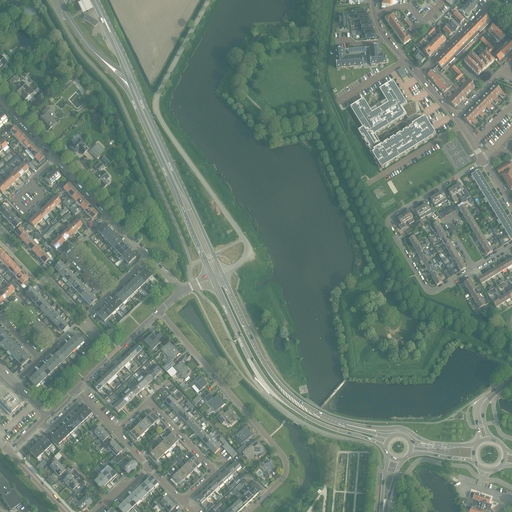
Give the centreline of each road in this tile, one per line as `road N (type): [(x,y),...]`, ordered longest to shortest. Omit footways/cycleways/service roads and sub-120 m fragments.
road 1 (unclassified): [(222,273),(245,256),(246,242),(155,102),(208,0)]
road 2 (residential): [(248,511),(281,480),(286,462),(159,310)]
road 3 (primary): [(212,278),(274,392),(325,426),(385,446)]
road 4 (residential): [(482,161),(388,223),(427,290),(472,267)]
road 5 (primary): [(128,84),(212,278)]
road 6 (primary): [(222,273),(137,85)]
road 7 (primary): [(341,423),(313,412),(273,378),(222,273)]
road 8 (residential): [(183,501),(215,471),(148,401)]
